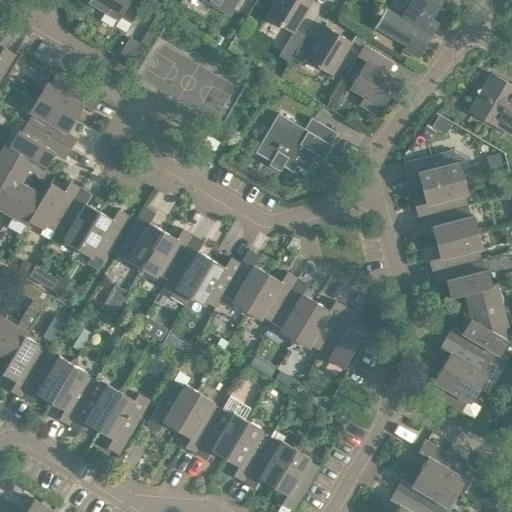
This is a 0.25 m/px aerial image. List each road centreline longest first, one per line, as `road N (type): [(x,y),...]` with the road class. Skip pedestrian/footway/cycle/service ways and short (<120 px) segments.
road 1 (residential): [(222,511),(138,502),(31,441),(13,436),(0,444)]
road 2 (residential): [(377,196),(379,152),(491,0)]
road 3 (residential): [(377,196),(265,220),(163,162)]
road 4 (residential): [(396,400),(385,371),(405,323),(377,196)]
road 5 (residential): [(128,106),(106,147),(107,163),(136,181),(155,177),(163,162)]
road 6 (residential): [(128,106),(98,60),(56,32),(41,10)]
road 7 (residential): [(329,511),(396,400)]
road 8 (residential): [(511,459),(396,400)]
